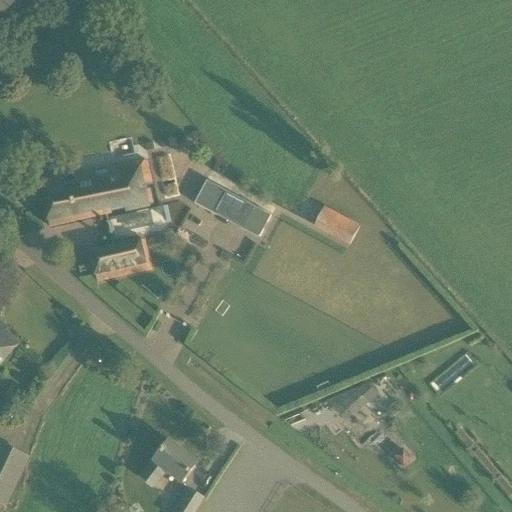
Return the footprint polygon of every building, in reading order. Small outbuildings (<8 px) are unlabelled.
[(89,4),(69,22),(79,34),(99,15),(89,4)] [(49,228),(69,223),(111,214),(111,213),(125,210),(125,211),(153,205),(149,190),(146,190),(145,186),(152,185),(147,162),(73,178),(74,183),(64,186),(62,176),(43,180),(45,190),(41,191),(49,228)] [(207,182),(194,204),(217,217),(217,215),(229,194),(207,182)] [(347,247),(359,225),(322,205),(310,226),(347,247)] [(172,230),(168,206),(109,215),(113,240),(172,230)] [(84,236),(68,238),(67,225),(57,226),(59,248),(85,245),(84,236)] [(116,277),(151,270),(144,240),(109,248),(90,253),(97,282),(116,277)] [(0,365),(5,360),(18,345),(0,329),(0,365)] [(329,400),(338,420),(377,401),(367,382),(329,400)] [(166,472),(181,484),(196,464),(169,443),(156,458),(142,477),(155,486),(166,472)] [(0,444),(0,507),(6,510),(30,460),(0,444)] [(194,511),(203,499),(190,490),(175,511),(194,511)]
